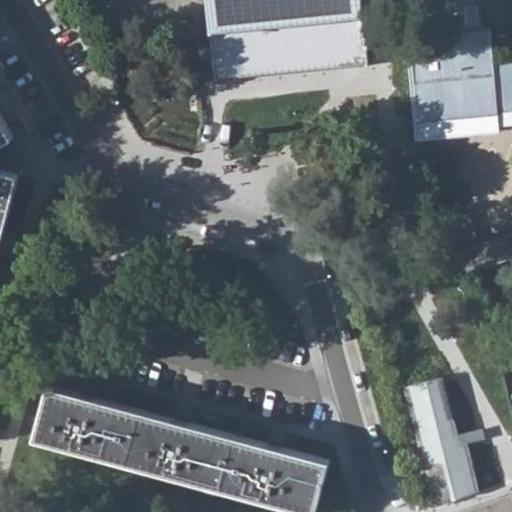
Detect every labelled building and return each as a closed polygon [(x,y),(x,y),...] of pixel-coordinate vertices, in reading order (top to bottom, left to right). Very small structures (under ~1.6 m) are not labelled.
[(210,0),(218,81),(220,81),(220,76),(368,62),(368,66),(371,66),(366,22),(369,21),(368,2),(364,1),(364,0),(210,0)] [(414,34),(420,118),(501,112),(501,107),(511,106),(511,0),(453,0),(456,30),(414,34)] [(0,258),(19,173),(0,168),(0,144),(14,137),(0,113),(0,258)] [(403,383),(432,502),(436,500),(479,488),(467,440),(460,441),(458,431),(444,373),(403,383)] [(36,436),(317,509),(331,457),(50,383),(36,436)] [(460,441),(467,440),(484,435),(482,425),(458,431),(460,441)]
